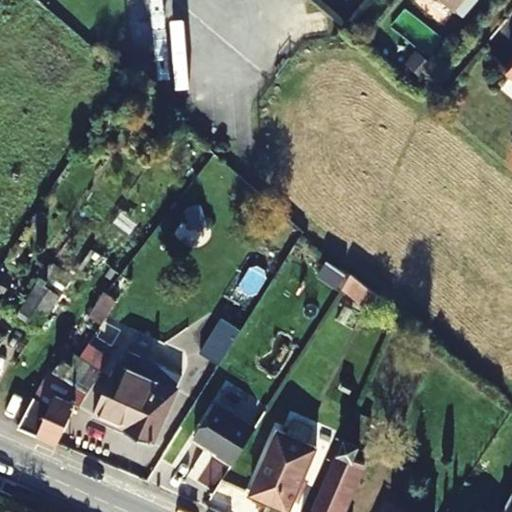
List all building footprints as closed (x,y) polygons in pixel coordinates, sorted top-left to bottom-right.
[(444,0),(456,10),(464,0),(444,0)] [(104,176),(127,191),(143,166),(121,150),(104,176)] [(298,235),(278,221),(272,231),(292,244),(298,235)] [(87,281),(102,257),(91,249),(75,273),(87,281)] [(37,329),(72,277),(57,267),(44,285),(39,282),(17,315),(37,329)] [(374,293),(351,273),(343,287),(366,306),(374,293)] [(0,297),(8,285),(0,280),(0,297)] [(89,317),(100,325),(115,303),(105,295),(89,317)] [(221,319),(200,354),(219,367),(242,332),(221,319)] [(78,358),(100,372),(108,360),(87,345),(78,358)] [(62,347),(45,375),(84,401),(101,374),(100,372),(78,358),(62,347)] [(126,349),(120,364),(174,389),(181,374),(126,349)] [(176,389),(174,389),(120,364),(117,363),(93,416),(153,442),(176,389)] [(80,408),(84,401),(45,375),(18,428),(57,445),(75,406),(80,408)] [(231,465),(254,429),(215,403),(193,437),(217,452),(216,455),(231,465)] [(360,445),(371,418),(356,411),(344,439),(360,445)] [(294,419),(287,434),(306,443),(312,428),(294,419)] [(288,509),(316,447),(306,443),(287,434),(278,430),(251,494),(288,509)] [(354,458),(360,445),(344,439),(312,511),(341,511),(363,463),(354,458)] [(511,511),(511,495),(503,511),(511,511)]
